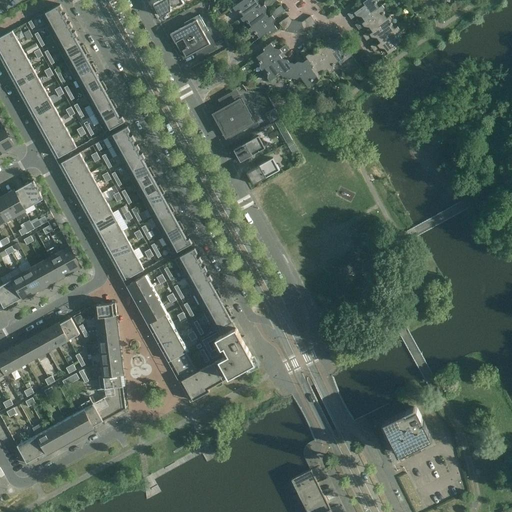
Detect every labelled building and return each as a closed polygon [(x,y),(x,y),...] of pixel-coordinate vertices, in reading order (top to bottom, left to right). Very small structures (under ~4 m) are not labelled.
[(171,10),(169,6),(180,5),(184,3),(182,0),(160,0),(159,1),(154,4),(160,16),(171,10)] [(258,2),(258,0),(249,0),(246,2),(244,0),(243,0),(233,7),(235,10),(239,11),(240,13),(241,12),(244,16),(252,11),(253,13),(261,7),(260,4),(259,4),(258,2)] [(266,13),(266,8),(277,0),(266,0),(265,1),(264,5),(261,7),(253,13),(252,11),(244,16),(241,18),(243,21),(247,22),(248,23),(249,23),(251,26),(252,27),(259,21),(261,24),(269,18),(267,15),(266,13)] [(379,7),(376,3),(377,3),(376,1),(376,0),(366,0),(363,2),(365,5),(354,12),(350,12),(347,14),(351,19),(357,15),(362,16),(363,19),(365,21),(373,16),(372,13),(379,7)] [(45,25),(66,14),(65,13),(63,14),(61,10),(63,9),(60,4),(40,16),(45,25)] [(273,24),(274,19),(285,11),(281,5),(273,12),(272,15),(269,18),(261,24),(259,21),(252,27),(251,26),(248,29),(251,32),(254,32),(256,34),(256,33),(260,38),(267,32),(269,35),(277,29),(275,26),(273,24)] [(387,18),(384,14),(385,13),(384,12),(384,8),(382,5),(379,7),(372,13),(373,16),(365,21),(362,23),(358,23),(355,25),(359,30),(364,26),(370,27),(371,29),(373,32),(381,26),(379,24),(387,18)] [(50,34),(71,23),(70,22),(68,23),(66,19),(68,18),(66,14),(45,25),(50,34)] [(184,23),(186,26),(171,34),(181,52),(183,51),(186,57),(210,44),(204,33),(208,31),(199,15),(184,23)] [(285,31),(292,20),(289,16),(279,23),(285,31)] [(318,25),(314,20),(311,16),(306,19),(313,29),(318,25)] [(387,35),(395,29),(392,25),(393,24),(392,23),(392,19),(390,16),(387,18),(379,24),(381,26),(373,32),(370,34),(366,33),(363,36),(367,41),(372,37),(377,38),(379,40),(381,43),(389,37),(387,35)] [(313,29),(306,19),(302,22),(305,35),(313,29)] [(295,33),(297,21),(292,20),(285,31),(295,33)] [(305,35),(302,22),(297,21),(295,33),(305,35)] [(55,43),(75,31),(73,32),(71,28),(73,27),(71,23),(50,34),(55,43)] [(395,45),(403,40),(400,35),(399,33),(400,29),(398,26),(395,29),(387,35),(389,37),(381,43),(378,45),(374,44),(371,46),(374,52),(380,48),(385,49),(387,51),(386,51),(389,54),(397,48),(395,45)] [(0,50),(18,41),(13,31),(0,37),(0,50)] [(60,52),(78,42),(76,37),(78,36),(75,31),(55,43),(60,52)] [(350,53),(344,45),(347,44),(341,35),(337,38),(338,38),(335,39),(330,38),(326,33),(321,37),(323,40),(327,40),(329,43),(335,51),(332,53),(338,61),(340,64),(343,62),(344,58),(345,57),(345,56),(350,53)] [(0,50),(5,60),(23,50),(18,41),(0,50)] [(338,61),(332,53),(335,51),(329,43),(327,45),(324,47),(319,46),(316,41),(310,44),(313,48),(316,48),(318,51),(324,59),(321,61),(327,69),(330,72),(333,70),(333,66),(335,65),(334,64),(338,61)] [(65,61),(85,49),(83,45),(81,46),(78,42),(60,52),(65,61)] [(271,60),(279,54),(282,52),(286,53),(289,50),(285,45),(280,49),(275,48),(273,46),(271,43),(263,49),(264,51),(257,57),(260,61),(259,62),(260,63),(260,67),(262,70),(265,68),(273,62),(271,60)] [(327,69),(321,61),(324,59),(318,51),(316,53),(314,55),(309,54),(305,48),(300,52),(302,55),(306,57),(308,59),(313,67),(311,68),(317,77),(319,80),(322,77),(322,74),(324,72),(323,72),(327,69)] [(88,59),(86,55),(88,54),(85,49),(65,61),(70,70),(88,59)] [(10,69),(28,59),(23,50),(5,60),(10,69)] [(290,78),(292,63),(290,62),(288,60),(283,59),(279,54),(271,60),(273,62),(265,68),(268,72),(267,73),(268,74),(267,78),(270,81),(280,73),(283,76),(290,78)] [(15,79),(34,69),(28,59),(10,69),(15,79)] [(75,78),(95,67),(93,63),(91,64),(88,59),(70,70),(75,78)] [(317,77),(311,68),(313,67),(308,59),(304,62),(298,61),(295,63),(292,63),(290,78),(297,79),(300,77),(308,87),(311,85),(312,81),(313,80),(313,79),(317,77)] [(98,77),(95,73),(98,72),(95,67),(75,78),(80,87),(98,77)] [(21,88),(39,78),(34,69),(15,79),(21,88)] [(85,96),(105,85),(103,81),(100,82),(98,77),(80,87),(85,96)] [(26,98),(44,88),(39,78),(21,88),(26,98)] [(90,105),(108,95),(105,91),(107,89),(105,85),(85,96),(90,105)] [(31,107),(49,97),(44,88),(26,98),(31,107)] [(94,114),(115,103),(112,98),(110,100),(108,95),(90,105),(94,114)] [(37,117),(55,107),(49,97),(31,107),(37,117)] [(255,121),(251,114),(253,113),(252,112),(248,105),(248,104),(246,105),(242,98),(242,97),(230,104),(230,102),(229,103),(229,102),(221,106),(221,107),(222,108),(214,113),(219,121),(220,121),(223,127),(222,128),(227,137),(237,131),(238,133),(247,128),(246,127),(255,121)] [(118,113),(115,108),(117,107),(115,103),(94,114),(99,123),(118,113)] [(42,127),(60,117),(55,107),(37,117),(42,127)] [(267,112),(270,121),(280,117),(276,108),(267,112)] [(105,132),(125,121),(122,116),(120,118),(118,113),(99,123),(105,132)] [(48,137),(66,127),(60,117),(42,127),(48,137)] [(285,128),(280,119),(275,122),(280,131),(285,128)] [(112,147),(133,135),(130,136),(128,132),(130,131),(128,126),(107,137),(112,147)] [(14,145),(4,127),(0,128),(0,143),(4,150),(14,145)] [(53,147),(71,137),(66,127),(48,137),(53,147)] [(117,156),(138,144),(135,145),(133,141),(135,140),(133,135),(112,147),(117,156)] [(234,149),(241,161),(265,148),(259,136),(234,149)] [(77,148),(71,137),(53,147),(59,158),(77,148)] [(300,155),(292,141),(286,144),(294,158),(300,155)] [(122,165),(143,153),(140,154),(138,150),(140,149),(138,144),(117,156),(122,165)] [(86,163),(80,152),(62,163),(67,173),(86,163)] [(145,163),(143,159),(145,158),(143,153),(122,165),(127,173),(145,163)] [(273,158),(259,165),(247,172),(253,184),(255,183),(280,170),(273,158)] [(73,183),(91,173),(86,163),(67,173),(73,183)] [(132,182),(153,171),(150,167),(148,168),(145,163),(127,173),(132,182)] [(155,181),(153,177),(155,176),(153,171),(132,182),(137,191),(155,181)] [(78,193),(97,183),(91,173),(73,183),(78,193)] [(44,199),(34,181),(24,186),(34,204),(44,199)] [(142,200),(162,189),(160,185),(158,186),(155,181),(137,191),(142,200)] [(84,203),(102,193),(97,183),(78,193),(84,203)] [(34,204),(24,186),(14,191),(24,210),(34,204)] [(165,199),(163,195),(165,193),(162,189),(142,200),(147,209),(165,199)] [(24,210),(14,191),(5,197),(15,215),(24,210)] [(89,213),(108,203),(102,193),(84,203),(89,213)] [(15,215),(5,197),(0,199),(0,210),(5,220),(15,215)] [(152,218),(172,207),(170,202),(168,204),(165,199),(147,209),(152,218)] [(95,222),(113,212),(108,203),(89,213),(95,222)] [(175,217),(173,212),(175,211),(172,207),(152,218),(157,227),(175,217)] [(100,232),(118,222),(113,212),(95,222),(100,232)] [(162,236),(182,225),(180,220),(177,221),(175,217),(157,227),(162,236)] [(105,241),(123,231),(118,222),(100,232),(105,241)] [(185,235),(182,230),(185,229),(182,225),(162,236),(167,245),(185,235)] [(110,251),(128,241),(123,231),(105,241),(110,251)] [(172,254),(192,243),(190,238),(187,239),(185,235),(167,245),(172,254)] [(115,260),(134,250),(128,241),(110,251),(115,260)] [(49,254),(60,250),(58,245),(48,248),(49,254)] [(81,266),(70,248),(61,253),(71,271),(81,266)] [(180,268),(200,257),(198,258),(195,254),(198,253),(195,248),(175,259),(180,268)] [(121,270),(139,260),(134,250),(115,260),(121,270)] [(71,271),(61,253),(51,258),(61,276),(71,271)] [(185,277),(205,266),(203,267),(200,263),(203,262),(200,257),(180,268),(185,277)] [(61,276),(51,258),(42,263),(52,282),(61,276)] [(126,279),(144,269),(139,260),(121,270),(126,279)] [(52,282),(42,263),(32,269),(42,287),(52,282)] [(190,286),(210,275),(208,276),(205,272),(207,271),(205,266),(185,277),(190,286)] [(42,287),(32,269),(23,274),(33,292),(42,287)] [(33,292),(23,274),(13,279),(23,297),(33,292)] [(134,294),(152,284),(147,275),(129,284),(134,294)] [(213,285),(210,281),(212,279),(210,275),(190,286),(194,295),(213,285)] [(23,297),(13,279),(4,284),(14,302),(23,297)] [(14,302),(4,284),(0,286),(0,300),(4,308),(14,302)] [(139,304),(157,294),(152,284),(134,294),(139,304)] [(199,304),(220,293),(217,288),(215,290),(213,285),(194,295),(199,304)] [(223,303),(220,298),(222,297),(220,293),(199,304),(204,313),(223,303)] [(145,313),(162,303),(157,294),(139,304),(145,313)] [(117,315),(116,302),(113,302),(94,305),(96,317),(114,315),(117,315)] [(150,323),(168,313),(162,303),(145,313),(150,323)] [(209,322),(230,311),(227,306),(225,308),(223,303),(204,313),(209,322)] [(233,321),(230,316),(232,315),(230,311),(209,322),(214,331),(217,330),(233,321)] [(155,332),(173,323),(168,313),(150,323),(155,332)] [(116,327),(114,315),(96,317),(98,329),(116,327)] [(80,334),(71,318),(60,324),(69,340),(80,334)] [(241,337),(236,327),(233,321),(217,330),(218,332),(220,336),(217,338),(216,338),(221,348),(224,347),(241,337)] [(161,342),(178,332),(173,323),(155,332),(161,342)] [(69,340),(60,324),(50,330),(58,345),(69,340)] [(117,339),(116,327),(98,329),(99,341),(117,339)] [(58,345),(50,330),(39,335),(48,351),(58,345)] [(166,351),(183,341),(178,332),(161,342),(166,351)] [(48,351),(39,335),(29,341),(37,357),(48,351)] [(247,368),(255,363),(255,362),(246,346),(242,338),(241,337),(224,347),(229,354),(198,371),(209,391),(210,391),(208,389),(215,385),(222,381),(231,376),(238,373),(247,368)] [(119,351),(117,339),(99,341),(100,353),(119,351)] [(37,357),(29,341),(18,347),(27,363),(37,357)] [(186,352),(189,351),(183,341),(166,351),(171,361),(186,352)] [(27,363),(18,347),(8,353),(16,369),(27,363)] [(120,362),(119,351),(100,353),(102,365),(120,362)] [(197,372),(186,352),(171,361),(182,380),(197,372)] [(16,369),(8,353),(0,356),(0,363),(6,374),(16,369)] [(121,374),(120,362),(102,365),(103,376),(99,377),(121,374)] [(198,371),(197,372),(182,380),(193,400),(209,391),(198,371)] [(125,385),(124,379),(122,380),(121,374),(99,377),(100,390),(105,389),(123,387),(122,386),(125,385)] [(126,409),(123,387),(105,389),(106,396),(103,398),(113,416),(126,409)] [(103,398),(93,403),(93,404),(103,421),(113,416),(103,398)] [(103,421),(93,404),(93,403),(91,399),(81,404),(93,426),(103,421)] [(93,426),(81,404),(81,405),(83,409),(74,414),(84,432),(93,426)] [(384,421),(393,440),(400,454),(422,443),(421,442),(431,437),(432,437),(417,408),(406,413),(405,411),(384,421)] [(84,432),(74,414),(65,419),(75,437),(84,432)] [(75,437),(65,419),(55,424),(65,442),(75,437)] [(65,442),(55,424),(46,430),(56,447),(65,442)] [(56,447),(46,430),(36,435),(46,453),(56,447)] [(46,453),(36,435),(27,440),(37,458),(46,453)] [(37,458),(27,440),(17,445),(27,463),(37,458)] [(318,482),(314,475),(311,469),(292,479),(298,492),(318,482)] [(324,495),(321,489),(318,482),(298,492),(304,505),(324,495)] [(322,511),(330,508),(328,503),(324,495),(304,505),(307,511),(322,511)]
